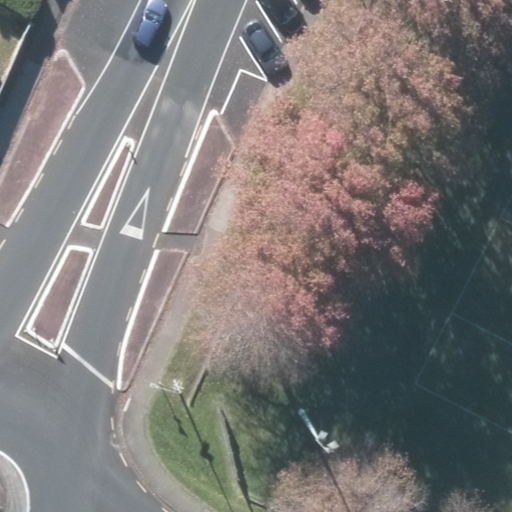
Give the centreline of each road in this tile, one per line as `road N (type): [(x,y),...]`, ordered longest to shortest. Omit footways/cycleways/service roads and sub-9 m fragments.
road 1 (tertiary): [(156,88),(39,458)]
road 2 (tertiary): [(0,366),(156,88)]
